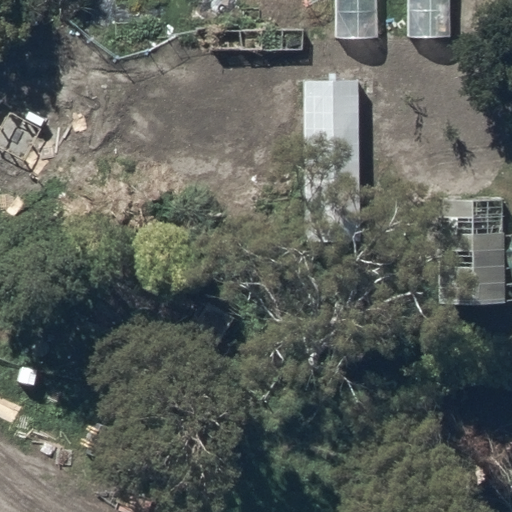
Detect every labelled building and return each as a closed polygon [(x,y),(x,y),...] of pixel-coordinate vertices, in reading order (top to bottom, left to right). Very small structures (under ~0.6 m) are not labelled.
[(163,0),(121,0),(121,58),(163,58),(163,0)] [(229,0),(197,0),(198,56),(230,56),(229,0)] [(305,49),(304,0),(262,0),(263,49),(305,49)] [(377,49),(376,0),(334,0),(335,50),(377,49)] [(448,0),(405,0),(405,35),(449,35),(448,0)] [(360,79),(304,80),(308,243),(364,242),(360,79)] [(247,95),(120,94),(119,160),(246,161),(247,95)] [(502,300),(500,196),(437,197),(438,301),(502,300)]
